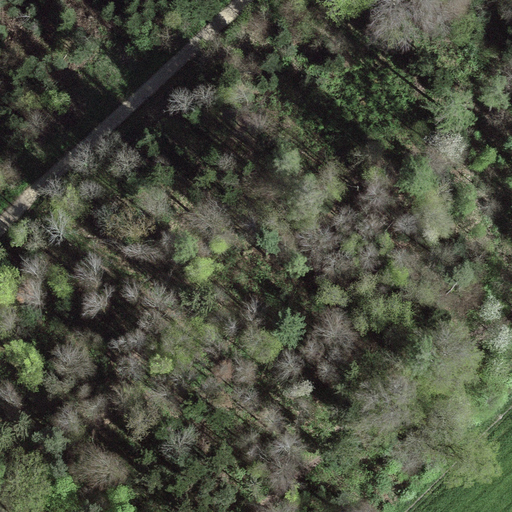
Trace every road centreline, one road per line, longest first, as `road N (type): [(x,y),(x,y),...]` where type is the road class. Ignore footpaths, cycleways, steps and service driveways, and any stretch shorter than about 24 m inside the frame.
road 1 (track): [(0,226),(59,164),(248,0)]
road 2 (track): [(511,410),(407,511)]
